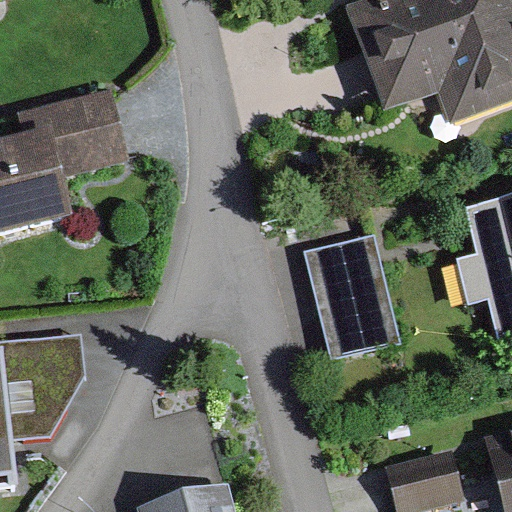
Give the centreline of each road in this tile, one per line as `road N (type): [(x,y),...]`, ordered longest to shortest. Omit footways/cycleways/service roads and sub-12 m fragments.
road 1 (residential): [(60,511),(110,446),(223,186)]
road 2 (residential): [(305,511),(223,186)]
road 3 (residential): [(223,186),(181,0)]
